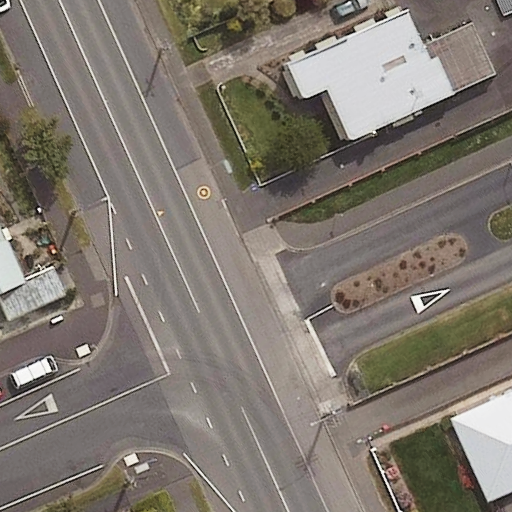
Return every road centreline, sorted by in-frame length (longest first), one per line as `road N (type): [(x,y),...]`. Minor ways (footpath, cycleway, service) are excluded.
road 1 (primary): [(218,351),(60,0)]
road 2 (residential): [(0,449),(218,351)]
road 3 (primary): [(290,511),(218,351)]
